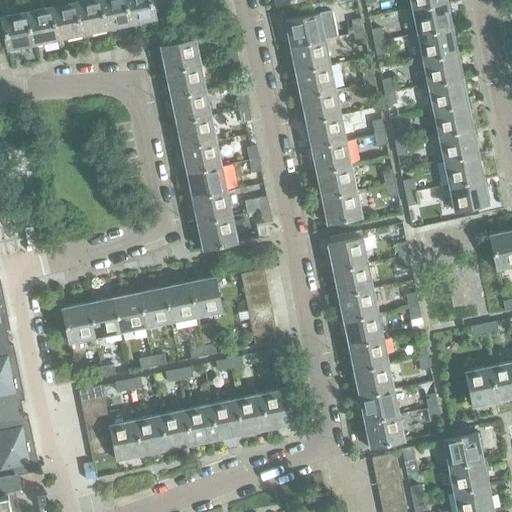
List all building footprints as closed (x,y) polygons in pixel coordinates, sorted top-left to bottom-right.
[(75,2),(77,1),(76,0),(49,0),(51,7),(58,39),(82,34),(75,2)] [(100,0),(83,0),(77,1),(75,2),(82,34),(106,29),(100,0)] [(125,0),(100,0),(106,29),(131,24),(125,0)] [(125,0),(131,24),(156,19),(154,12),(152,0),(151,0),(125,0)] [(176,0),(153,0),(152,0),(154,12),(178,7),(176,0)] [(452,26),(447,1),(413,8),(418,33),(452,26)] [(58,39),(51,7),(27,12),(33,44),(58,39)] [(33,44),(27,12),(2,17),(8,49),(33,44)] [(291,46),(326,39),(320,13),(286,20),(291,46)] [(354,33),(364,31),(361,18),(352,20),(354,33)] [(452,26),(418,33),(424,58),(457,51),(452,26)] [(374,42),(384,40),(382,27),(372,29),(374,42)] [(364,31),(354,33),(357,45),(366,43),(364,31)] [(167,72),(201,65),(195,39),(161,46),(167,72)] [(331,64),(326,39),(291,46),(296,71),(331,64)] [(387,52),(384,40),(374,42),(377,54),(387,52)] [(228,60),(238,58),(235,45),(226,47),(228,60)] [(457,51),(424,58),(429,83),(463,76),(457,51)] [(238,58),(228,60),(231,72),(241,70),(238,58)] [(331,64),(296,71),(302,96),(336,89),(331,64)] [(206,91),(201,65),(167,72),(172,98),(206,91)] [(364,83),(374,81),(372,68),(362,70),(364,83)] [(468,101),(463,76),(429,83),(434,108),(468,101)] [(385,92),(394,90),(392,78),(382,79),(385,92)] [(377,94),(374,81),(364,83),(366,96),(377,94)] [(341,114),(336,89),(302,96),(307,121),(341,114)] [(397,103),(394,90),(385,92),(387,105),(397,103)] [(211,116),(206,91),(172,98),(177,123),(211,116)] [(239,110),(249,108),(246,95),(236,97),(239,110)] [(473,127),(468,101),(434,108),(439,134),(473,127)] [(251,121),(249,108),(239,110),(242,123),(251,121)] [(347,139),(341,114),(307,121),(312,147),(347,139)] [(211,116),(177,123),(183,148),(217,141),(211,116)] [(375,133),(385,131),(382,119),(373,121),(375,133)] [(479,153),(473,127),(439,134),(445,160),(479,153)] [(395,142),(405,141),(402,128),(392,130),(395,142)] [(385,131),(375,133),(378,146),(388,145),(385,131)] [(347,139),(312,147),(317,172),(352,164),(347,139)] [(217,141),(183,148),(188,173),(222,166),(217,141)] [(405,141),(395,142),(397,155),(408,154),(405,141)] [(249,160),(259,158),(257,146),(247,148),(249,160)] [(479,153),(445,160),(450,186),(484,179),(479,153)] [(262,171),(259,158),(249,160),(252,173),(262,171)] [(357,190),(352,164),(317,172),(323,197),(357,190)] [(227,190),(222,166),(188,173),(193,197),(227,190)] [(385,184),(395,182),(392,169),(383,171),(385,184)] [(405,193),(415,191),(413,178),(403,181),(405,193)] [(489,203),(484,179),(450,186),(455,210),(489,203)] [(395,182),(385,184),(388,197),(398,194),(395,182)] [(227,190),(193,197),(198,223),(232,216),(227,190)] [(357,190),(323,197),(328,223),(363,216),(357,190)] [(415,191),(405,193),(408,206),(418,204),(415,191)] [(259,211),(270,208),(267,196),(257,198),(259,211)] [(270,208),(259,211),(262,223),(272,221),(270,208)] [(238,241),(232,216),(198,223),(204,249),(238,241)] [(511,264),(511,228),(490,233),(497,268),(511,264)] [(335,269),(368,262),(363,236),(329,243),(335,269)] [(399,256),(409,254),(407,241),(397,243),(399,256)] [(409,254),(399,256),(402,269),(411,267),(409,254)] [(374,287),(368,262),(335,269),(340,294),(374,287)] [(244,285),(266,281),(264,269),(242,274),(244,285)] [(189,281),(196,315),(222,310),(218,289),(242,284),(240,274),(215,278),(215,276),(189,281)] [(0,511),(8,511),(6,499),(26,495),(28,485),(30,472),(39,471),(28,415),(24,416),(21,400),(25,399),(14,345),(9,346),(6,330),(10,329),(0,281),(0,511)] [(196,315),(189,281),(164,286),(171,320),(196,315)] [(269,293),(266,281),(244,285),(247,297),(269,293)] [(171,320),(164,286),(139,292),(146,326),(171,320)] [(374,287),(340,294),(345,319),(379,313),(374,287)] [(146,326),(139,292),(114,297),(121,331),(146,326)] [(409,307),(419,305),(416,292),(407,294),(409,307)] [(269,293),(247,297),(249,309),(271,304),(269,293)] [(404,295),(394,297),(396,307),(406,306),(404,295)] [(121,331),(114,297),(89,302),(96,336),(121,331)] [(511,298),(503,301),(505,311),(511,308),(511,298)] [(96,336),(89,302),(63,307),(70,342),(96,336)] [(271,304),(249,309),(252,321),(274,316),(271,304)] [(421,318),(419,305),(409,307),(411,319),(421,318)] [(379,313),(345,319),(350,345),(384,338),(379,313)] [(276,328),(274,316),(252,321),(254,332),(276,328)] [(496,321),(484,323),(485,333),(498,331),(496,321)] [(485,333),(484,323),(471,326),(473,335),(485,333)] [(276,328),(254,332),(256,344),(278,340),(276,328)] [(389,363),(384,338),(350,345),(355,370),(389,363)] [(202,345),(204,355),(216,352),(214,343),(202,345)] [(419,357),(428,355),(426,343),(416,345),(419,357)] [(204,355),(202,345),(189,348),(191,358),(204,355)] [(270,360),(282,358),(280,348),(268,350),(270,360)] [(152,356),(154,365),(166,363),(164,354),(152,356)] [(430,368),(428,355),(419,357),(421,369),(430,368)] [(154,365),(152,356),(139,358),(141,368),(154,365)] [(241,356),(229,358),(231,368),(243,366),(241,356)] [(231,368),(229,358),(216,361),(218,371),(231,368)] [(511,396),(511,360),(492,364),(499,399),(511,396)] [(394,388),(389,363),(355,370),(360,395),(394,388)] [(102,366),(104,376),(116,373),(114,364),(102,366)] [(499,399),(492,364),(466,370),(473,404),(499,399)] [(104,376),(102,366),(89,368),(91,378),(104,376)] [(191,366),(178,369),(180,379),(193,376),(191,366)] [(180,379),(178,369),(166,371),(168,382),(180,379)] [(140,376),(128,379),(130,389),(142,386),(140,376)] [(130,389),(128,379),(115,381),(117,391),(130,389)] [(82,401),(105,396),(103,385),(79,389),(82,401)] [(263,393),(270,427),(295,422),(288,387),(263,393)] [(399,414),(394,388),(360,395),(365,421),(399,414)] [(270,427),(263,393),(237,398),(244,432),(270,427)] [(428,407),(438,405),(435,393),(425,395),(428,407)] [(105,396),(82,401),(84,413),(108,408),(105,396)] [(244,432),(237,398),(212,403),(219,438),(244,432)] [(212,403),(187,409),(194,443),(219,438),(212,403)] [(438,405),(428,407),(430,420),(440,418),(438,405)] [(108,408),(84,413),(87,425),(110,420),(108,408)] [(187,409),(161,414),(169,448),(194,443),(187,409)] [(161,414),(136,419),(143,454),(169,448),(161,414)] [(399,414),(365,421),(371,447),(405,440),(399,414)] [(136,419),(111,425),(112,431),(115,443),(117,455),(118,459),(143,454),(136,419)] [(111,425),(110,420),(87,425),(89,436),(112,431),(111,425)] [(112,431),(89,436),(92,448),(115,443),(112,431)] [(450,464),(484,458),(479,431),(445,438),(450,464)] [(117,455),(115,443),(92,448),(94,460),(117,455)] [(402,448),(404,461),(414,459),(412,446),(402,448)] [(376,470),(398,466),(395,453),(373,457),(376,470)] [(489,483),(484,458),(450,464),(455,490),(489,483)] [(400,477),(398,466),(376,470),(378,482),(400,477)] [(403,489),(400,477),(378,482),(380,494),(403,489)] [(489,483),(455,490),(459,511),(475,511),(494,508),(489,483)] [(412,499),(422,497),(420,485),(410,487),(412,499)] [(403,489),(380,494),(383,506),(405,501),(403,489)] [(422,497),(412,499),(415,511),(425,510),(422,497)] [(407,511),(405,501),(383,506),(384,511),(407,511)]
